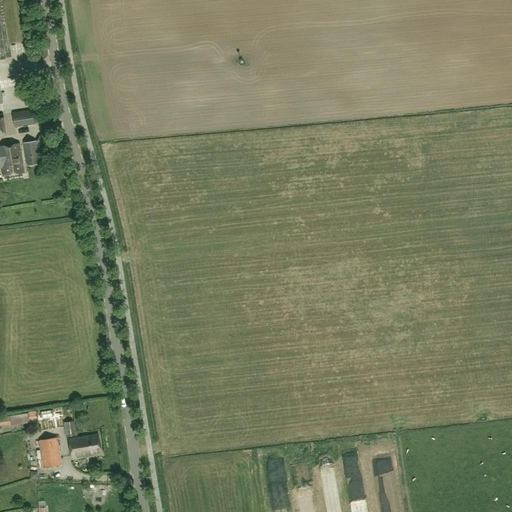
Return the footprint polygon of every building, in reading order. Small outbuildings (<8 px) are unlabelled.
[(17,11),(21,19),(27,16),(23,8),(17,11)] [(32,110),(13,113),(15,127),(35,124),(32,110)] [(40,135),(36,142),(37,143),(42,146),(46,139),(40,135)] [(36,141),(23,143),(27,166),(40,164),(37,143),(36,142),(36,141)] [(3,177),(24,174),(20,143),(0,146),(0,160),(1,160),(3,177)] [(36,410),(28,411),(29,419),(37,418),(36,410)] [(10,416),(0,417),(0,425),(11,424),(10,416)] [(74,421),(63,423),(66,437),(77,435),(74,421)] [(101,454),(98,434),(69,439),(72,459),(101,454)] [(61,465),(57,437),(39,440),(43,468),(61,465)]
